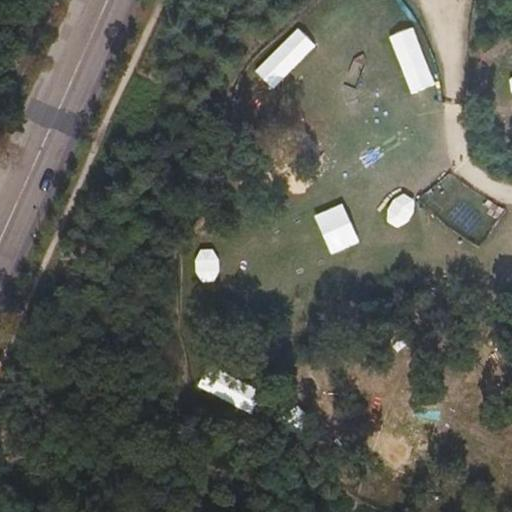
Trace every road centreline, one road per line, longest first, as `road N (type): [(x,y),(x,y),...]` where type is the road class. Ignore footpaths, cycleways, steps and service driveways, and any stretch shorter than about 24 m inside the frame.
road 1 (secondary): [(0,242),(108,0)]
road 2 (track): [(424,0),(444,86),(444,157),(495,196),(511,198)]
